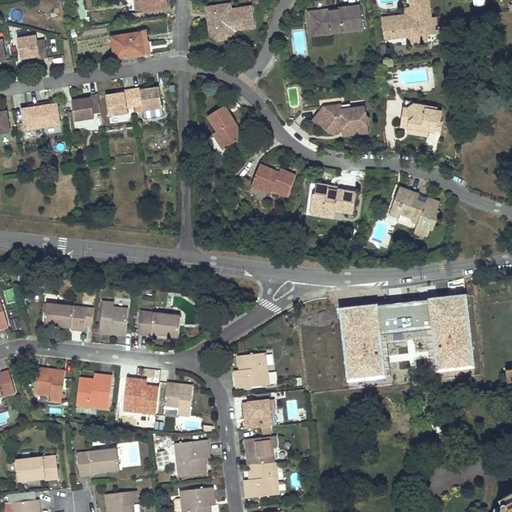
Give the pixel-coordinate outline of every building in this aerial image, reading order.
[(76,0),(78,14),(85,14),(82,0),(76,0)] [(142,0),(145,12),(168,9),(166,0),(142,0)] [(415,22),(393,24),(394,37),(409,36),(428,34),(440,33),(439,19),(433,20),(431,0),(412,0),(414,7),(415,22)] [(216,7),(206,8),(208,26),(216,25),(217,34),(227,32),(233,27),(237,27),(238,31),(256,29),(253,8),(233,11),(218,13),(216,7)] [(310,13),(313,37),(364,31),(361,7),(347,8),(341,9),(342,11),(331,13),(331,11),(310,13)] [(384,18),(386,39),(394,37),(393,24),(415,22),(414,7),(407,8),(408,15),(384,18)] [(219,42),(230,41),(238,31),(237,27),(233,27),(227,32),(217,34),(216,25),(208,26),(209,34),(219,42)] [(147,32),(111,38),(115,61),(145,56),(151,55),(147,32)] [(428,34),(409,36),(409,42),(428,40),(428,34)] [(37,36),(18,39),(21,60),(26,60),(32,59),(39,58),(39,61),(49,59),(46,41),(38,42),(37,36)] [(134,91),(136,109),(143,108),(144,114),(162,111),(159,89),(150,90),(142,92),(141,90),(134,91)] [(128,116),(127,111),(136,109),(134,91),(125,92),(125,94),(119,95),(107,97),(110,118),(128,116)] [(102,115),(99,96),(92,97),(87,97),(88,100),(83,101),(74,102),(77,123),(95,121),(94,116),(102,115)] [(415,103),(409,108),(415,117),(410,121),(408,129),(417,130),(416,133),(422,134),(429,136),(430,131),(437,132),(437,129),(439,122),(441,122),(442,111),(438,110),(428,109),(428,106),(415,103)] [(48,108),(47,105),(40,106),(44,130),(61,127),(59,107),(54,107),(52,108),(48,108)] [(44,130),(40,106),(33,107),(34,110),(28,111),(24,112),(26,132),(44,130)] [(345,130),(346,137),(370,134),(369,124),(371,120),(369,118),(367,108),(353,110),(353,106),(321,109),(322,114),(314,123),(321,128),(327,132),(336,131),(335,127),(345,127),(345,130)] [(236,124),(227,107),(205,120),(214,135),(212,136),(221,153),(241,142),(232,126),(236,124)] [(410,121),(415,117),(409,108),(405,108),(401,126),(408,129),(410,121)] [(321,109),(311,120),(314,123),(322,114),(321,109)] [(0,116),(0,137),(12,135),(9,115),(5,116),(3,116),(0,116)] [(245,139),(236,124),(232,126),(241,142),(245,139)] [(274,171),(263,166),(261,171),(272,176),(274,171)] [(272,176),(261,171),(255,187),(274,195),(276,192),(291,198),(299,177),(291,174),(284,171),(282,174),(274,171),(272,176)] [(338,211),(355,214),(359,193),(347,192),(339,190),(339,192),(330,190),(331,186),(319,184),(318,194),(315,197),(313,208),(327,210),(326,214),(337,215),(338,211)] [(439,211),(442,203),(415,193),(400,187),(396,197),(403,200),(399,212),(401,213),(414,218),(413,221),(419,223),(415,233),(429,238),(436,220),(439,220),(442,212),(439,211)] [(403,200),(396,197),(391,213),(399,216),(401,213),(399,212),(403,200)] [(327,210),(313,208),(312,216),(336,219),(337,215),(326,214),(327,210)] [(474,294),(449,296),(455,358),(481,355),(474,294)] [(0,297),(0,329),(8,327),(0,297)] [(114,303),(103,302),(100,332),(112,334),(126,335),(128,309),(114,308),(114,303)] [(87,308),(47,304),(45,325),(60,326),(72,327),(72,329),(76,329),(81,330),(85,331),(87,308)] [(181,316),(141,312),(138,334),(151,336),(152,334),(161,335),(179,337),(181,316)] [(269,385),(266,353),(238,356),(240,371),(235,372),(236,379),(237,389),(269,385)] [(52,370),(40,368),(37,394),(51,396),(51,400),(62,402),(65,371),(52,370)] [(0,397),(16,392),(9,371),(3,373),(0,373),(0,397)] [(95,380),(80,378),(77,405),(109,409),(113,377),(104,376),(96,375),(95,380)] [(487,376),(485,378),(484,379),(483,380),(483,381),(482,383),(482,385),(483,387),(484,389),(487,391),(489,391),(491,391),(495,389),(496,387),(497,384),(497,381),(496,378),(493,377),(491,376),(487,376)] [(139,380),(127,378),(124,411),(156,415),(159,387),(144,385),(145,380),(139,380)] [(181,384),(167,383),(165,409),(179,410),(179,415),(190,416),(193,386),(181,384)] [(274,400),(243,403),(245,415),(246,429),(273,426),(271,411),(275,411),(274,400)] [(164,422),(155,421),(154,430),(164,430),(164,422)] [(276,436),(246,439),(247,450),(248,465),(274,463),(273,448),(277,448),(276,436)] [(208,440),(175,444),(179,476),(206,473),(204,458),(209,457),(209,449),(208,440)] [(117,450),(77,454),(79,476),(86,475),(93,475),(93,473),(119,470),(117,450)] [(57,456),(16,461),(19,481),(46,478),(46,480),(53,479),(59,478),(57,456)] [(250,481),(245,481),(247,498),(279,494),(276,462),(274,463),(248,465),(249,473),(250,481)] [(214,494),(213,487),(181,491),(183,511),(210,511),(210,503),(215,502),(214,494)] [(136,491),(106,495),(108,511),(107,511),(134,511),(133,503),(138,502),(136,491)] [(39,511),(40,509),(35,510),(34,507),(39,507),(38,499),(36,499),(35,492),(8,495),(9,503),(13,502),(13,511),(39,511)] [(511,511),(511,494),(499,501),(501,505),(493,509),(492,511),(511,511)]
